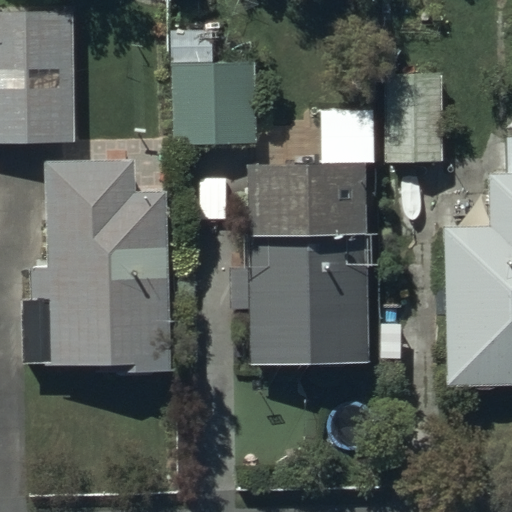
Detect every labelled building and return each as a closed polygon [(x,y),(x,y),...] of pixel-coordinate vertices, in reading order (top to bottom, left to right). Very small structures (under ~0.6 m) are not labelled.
[(0,147),(70,146),(69,17),(0,17),(0,147)] [(171,34),(171,149),(251,149),(251,66),(211,67),(211,34),(171,34)] [(440,166),(440,62),(384,62),(384,166),(440,166)] [(511,390),(511,142),(503,143),(504,178),(486,178),(487,230),(441,231),(444,392),(511,390)] [(165,380),(164,198),(131,198),(130,165),(43,165),(43,271),(28,271),(28,303),(20,303),(20,367),(49,367),(49,373),(115,372),(115,380),(165,380)] [(363,368),(362,168),(244,170),(245,271),(228,271),(229,314),(247,314),(248,368),(363,368)]
